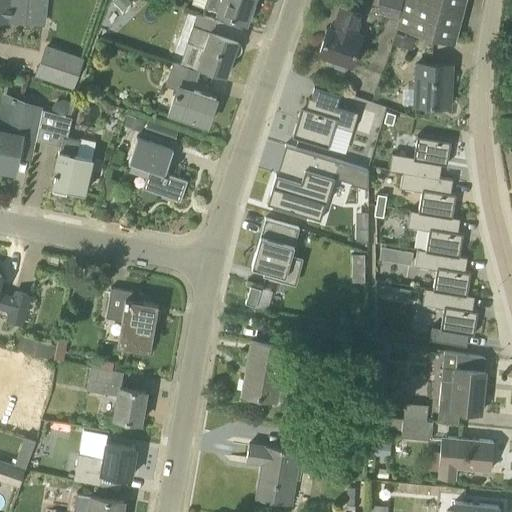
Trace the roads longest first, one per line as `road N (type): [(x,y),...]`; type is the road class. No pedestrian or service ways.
road 1 (residential): [(209,265),(295,0)]
road 2 (residential): [(511,271),(487,150),(489,65),(504,0)]
road 3 (residential): [(166,511),(209,265)]
road 4 (residential): [(209,265),(0,223)]
